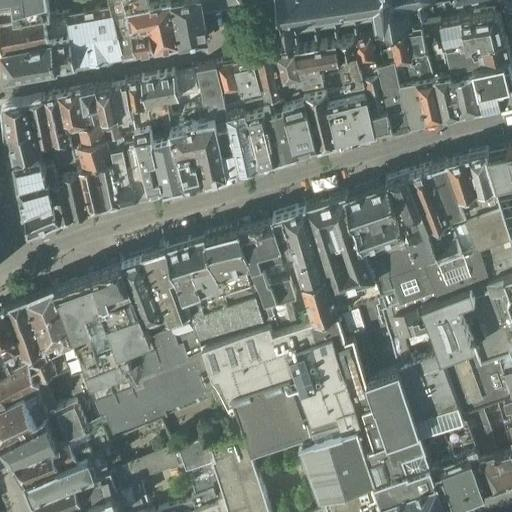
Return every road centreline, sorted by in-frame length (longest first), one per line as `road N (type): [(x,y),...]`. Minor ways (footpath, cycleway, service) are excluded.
road 1 (residential): [(0,171),(20,265),(169,213),(511,122)]
road 2 (residential): [(459,0),(0,87)]
